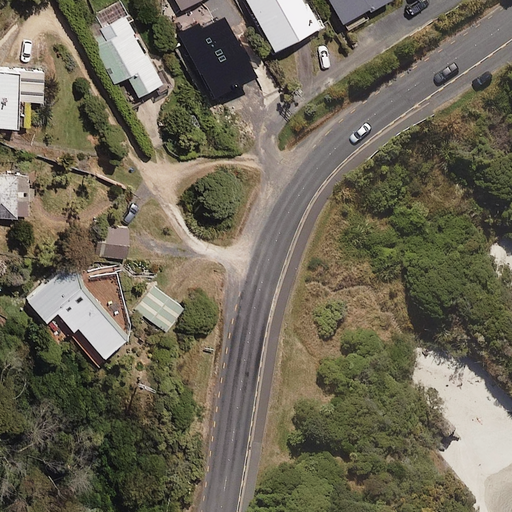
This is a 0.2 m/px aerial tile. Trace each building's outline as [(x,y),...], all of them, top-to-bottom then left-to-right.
[(172,0),(178,10),(196,0),(172,0)] [(242,0),(269,53),(314,30),(298,0),(242,0)] [(364,14),(390,1),(389,0),(326,0),(343,31),(367,19),(364,14)] [(163,83),(129,21),(119,1),(78,23),(112,85),(124,78),(135,98),(163,83)] [(222,43),(228,39),(215,21),(179,46),(215,98),(227,89),(224,86),(243,73),(222,43)] [(40,103),(40,70),(0,69),(0,128),(14,129),(14,103),(40,103)] [(0,218),(25,217),(24,174),(0,174),(0,218)] [(125,258),(126,224),(107,224),(106,257),(125,258)] [(96,365),(126,339),(63,267),(23,301),(54,337),(64,328),(96,365)] [(163,332),(181,309),(152,286),(134,310),(163,332)]
